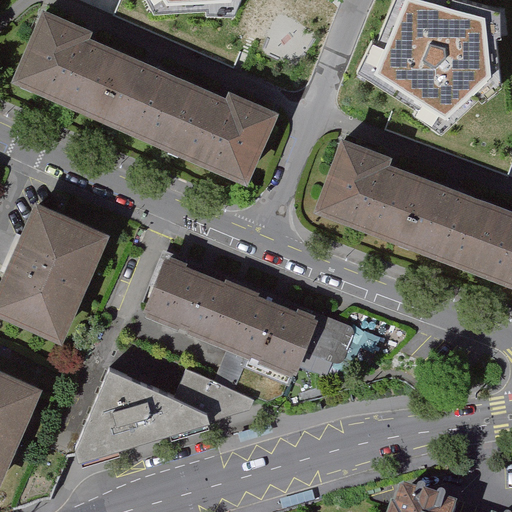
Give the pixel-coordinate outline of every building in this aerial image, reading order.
[(146,0),(154,15),(206,11),(207,17),(233,16),(241,0),(146,0)] [(371,43),(358,73),(419,109),(413,116),(441,135),(478,103),(481,106),(501,87),(496,41),(502,40),(500,13),(455,0),(395,0),(377,44),(371,43)] [(20,77),(249,178),(281,105),(235,85),(232,91),(94,30),(97,24),(52,4),(20,77)] [(343,142),(318,207),(511,280),(511,213),(384,166),(387,158),(343,142)] [(112,230),(36,197),(0,276),(0,312),(62,340),(112,230)] [(318,308),(162,244),(140,298),(296,361),(303,345),(318,308)] [(358,323),(318,308),(303,345),(345,362),(358,323)] [(0,477),(43,384),(0,364),(0,477)] [(175,396),(108,367),(74,447),(76,458),(142,436),(210,418),(207,410),(175,396)] [(207,410),(210,418),(252,407),(256,398),(188,370),(175,396),(207,410)] [(438,511),(402,500),(398,511),(438,511)]
